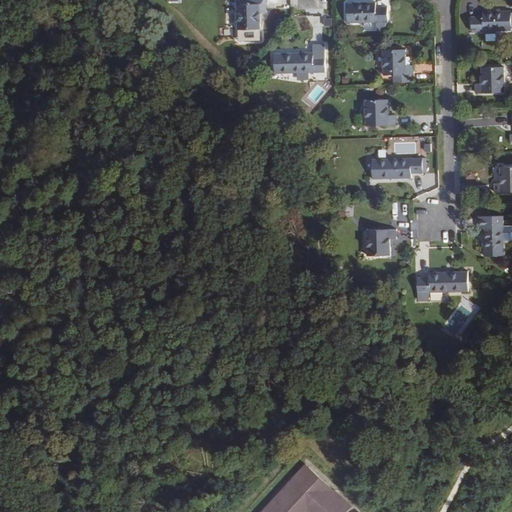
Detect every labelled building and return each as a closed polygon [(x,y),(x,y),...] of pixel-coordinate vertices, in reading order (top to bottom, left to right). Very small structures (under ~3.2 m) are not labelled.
[(388,22),(388,7),(376,7),(376,2),(347,3),(348,22),(376,22),(388,22)] [(267,13),(267,3),(238,3),(238,30),(260,29),(260,21),(256,21),(255,13),(260,13),(267,13)] [(511,30),(511,10),(482,11),(483,16),(472,17),(472,31),(511,30)] [(388,29),(388,22),(376,22),(376,30),(388,29)] [(326,71),(325,43),(312,44),(313,52),(275,53),(276,73),(326,71)] [(402,65),(402,57),(406,57),(406,49),(384,49),(384,75),(397,75),(397,81),(411,81),(411,75),(413,75),(413,65),(406,65),(402,65)] [(505,92),(504,66),(481,66),(481,74),(486,74),(486,83),(482,82),(475,83),(476,93),(505,92)] [(384,115),(384,108),(388,107),(388,99),(367,99),(367,125),(395,125),(395,115),(389,115),(384,115)] [(423,172),(423,157),(411,158),(372,159),(373,178),(412,177),(412,172),(423,172)] [(511,192),(511,165),(500,166),(500,174),(505,174),(505,182),(500,182),(495,182),(495,193),(511,192)] [(503,256),(503,215),(479,215),(479,228),(484,228),(484,256),(503,256)] [(397,238),(396,228),(367,228),(368,255),(390,255),(390,247),(386,247),(386,238),(390,238),(397,238)] [(468,290),(467,271),(428,272),(428,277),(416,278),(416,292),(429,291),(468,290)] [(429,300),(429,291),(416,292),(417,300),(429,300)] [(443,332),(454,338),(470,313),(459,306),(443,332)] [(303,511),(336,475),(314,455),(320,432),(247,511),(303,511)] [(320,432),(314,455),(336,475),(350,458),(320,432)]
